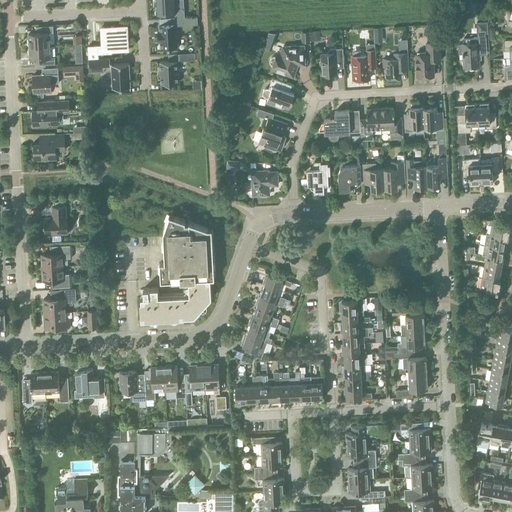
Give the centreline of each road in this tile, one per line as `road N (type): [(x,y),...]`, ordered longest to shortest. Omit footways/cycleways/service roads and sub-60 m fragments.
road 1 (residential): [(5,22),(25,348)]
road 2 (residential): [(511,86),(320,95),(291,156),(293,213)]
road 3 (residential): [(332,412),(320,271),(246,245)]
road 4 (residential): [(292,414),(297,495),(338,493),(332,412)]
road 5 (residential): [(448,406),(438,206)]
road 6 (residential): [(133,342),(208,333),(224,315),(246,245)]
road 7 (residential): [(293,213),(438,206)]
road 8 (residential): [(5,22),(140,14)]
